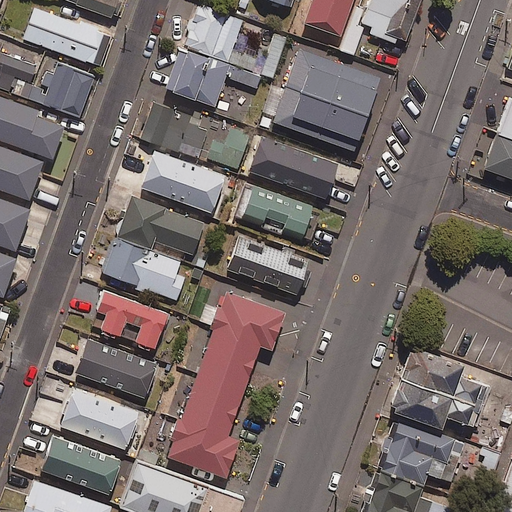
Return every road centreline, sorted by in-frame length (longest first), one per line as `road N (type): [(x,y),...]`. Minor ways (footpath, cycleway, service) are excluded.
road 1 (residential): [(154,0),(0,429)]
road 2 (unclassified): [(415,179),(296,511)]
road 3 (unclassified): [(478,0),(415,179)]
